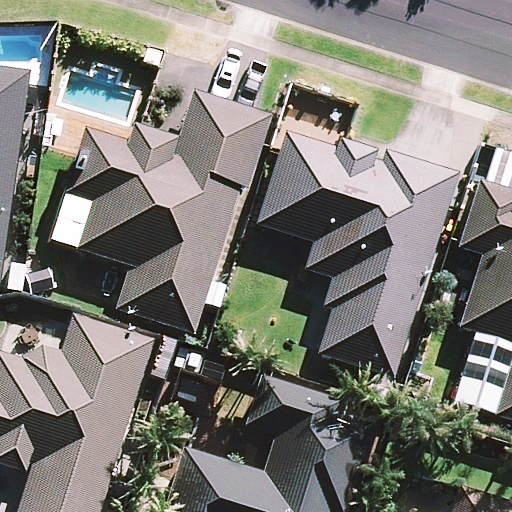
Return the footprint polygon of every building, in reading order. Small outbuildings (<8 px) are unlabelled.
[(0,254),(23,75),(0,71),(0,254)] [(262,121),(191,97),(174,146),(131,131),(126,147),(85,132),(63,198),(88,206),(72,251),(126,270),(112,310),(187,336),(262,121)] [(302,273),(326,280),(317,309),(328,312),(314,358),(392,380),(450,179),(284,131),(256,229),(310,244),(302,273)] [(511,197),(476,186),(456,250),(479,257),(456,331),(472,335),(451,404),(511,422),(511,442),(511,446),(511,197)] [(94,511),(149,347),(71,321),(59,357),(30,347),(24,364),(0,355),(0,467),(27,477),(14,511),(94,511)] [(346,511),(369,438),(315,421),(321,400),(257,380),(242,428),(272,437),(259,477),(182,453),(163,511),(346,511)] [(511,511),(511,508),(456,490),(448,511),(511,511)]
